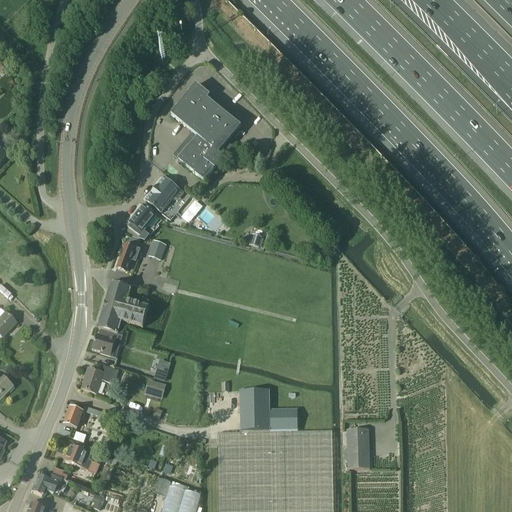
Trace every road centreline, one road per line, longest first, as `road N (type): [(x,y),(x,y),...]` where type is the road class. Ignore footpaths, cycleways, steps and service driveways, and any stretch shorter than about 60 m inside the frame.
road 1 (unclassified): [(511,390),(453,328),(379,226),(200,46)]
road 2 (motorway): [(273,0),(511,251)]
road 3 (unclassified): [(12,511),(74,355),(81,293),(71,211)]
road 4 (motorway): [(342,0),(511,171)]
road 5 (unclassified): [(71,211),(124,207),(136,197),(156,104),(200,46)]
road 6 (unclassified): [(71,211),(43,196),(40,181),(43,86),(64,0)]
road 7 (unclassified): [(71,211),(73,106),(129,0)]
